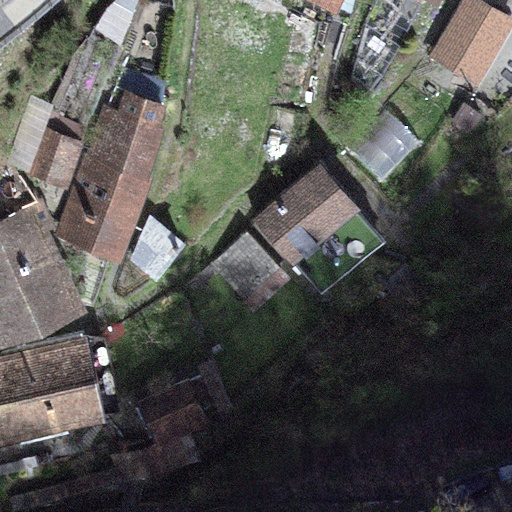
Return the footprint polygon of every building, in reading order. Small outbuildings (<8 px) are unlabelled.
[(113,0),(108,6),(96,29),(120,42),(137,0),(113,0)] [(337,0),(335,6),(353,11),(356,0),(337,0)] [(494,75),(511,28),(511,0),(461,0),(440,54),(494,75)] [(113,84),(63,234),(113,251),(157,125),(160,99),(113,84)] [(9,157),(28,164),(48,109),(29,102),(9,157)] [(470,133),(483,114),(464,102),(452,121),(470,133)] [(77,142),(81,128),(62,122),(58,136),(77,142)] [(58,136),(45,175),(64,181),(77,142),(58,136)] [(322,289),(382,236),(318,164),(258,216),(322,289)] [(0,333),(75,301),(43,227),(52,222),(43,200),(0,218),(0,333)] [(151,218),(134,257),(156,274),(182,241),(151,218)] [(245,299),(280,266),(247,231),(211,264),(245,299)] [(251,306),(287,273),(280,266),(245,299),(251,306)] [(0,438),(102,413),(83,333),(0,353),(0,438)] [(102,413),(121,410),(105,335),(83,333),(102,413)] [(140,403),(155,435),(203,412),(188,380),(140,403)] [(145,450),(150,471),(182,463),(177,442),(145,450)] [(14,511),(150,471),(145,450),(111,453),(114,466),(9,496),(14,511)]
